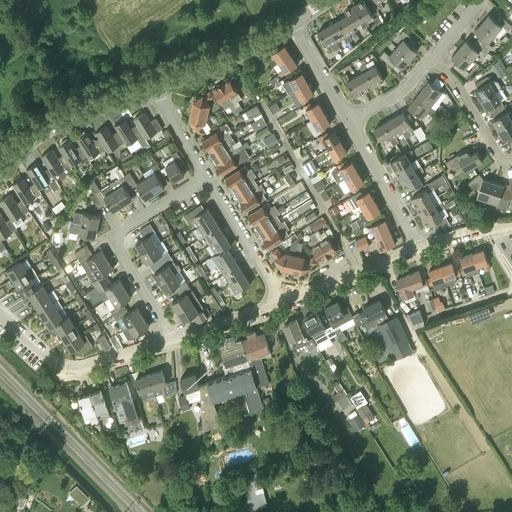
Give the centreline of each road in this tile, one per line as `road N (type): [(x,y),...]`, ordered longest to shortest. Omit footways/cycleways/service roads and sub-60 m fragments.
road 1 (residential): [(173,338),(114,238),(208,175)]
road 2 (unclassified): [(0,315),(51,361),(73,368),(173,338)]
road 3 (residential): [(0,169),(75,113),(154,89)]
road 4 (residential): [(154,89),(292,21)]
road 5 (residential): [(285,301),(208,175)]
road 6 (residential): [(418,247),(347,121)]
road 7 (unclassified): [(285,301),(418,247)]
road 8 (residential): [(431,58),(457,84),(496,153),(511,158)]
